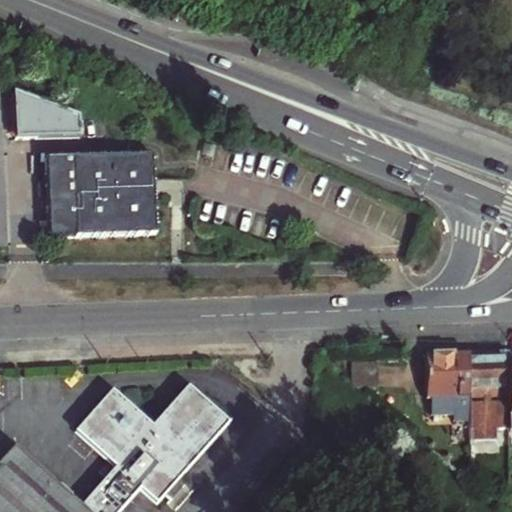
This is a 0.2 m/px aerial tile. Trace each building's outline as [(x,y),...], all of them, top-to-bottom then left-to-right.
[(80,117),(14,94),(16,142),(81,140),(80,117)] [(46,162),(48,236),(49,240),(154,237),(151,157),(46,162)] [(465,357),(466,401),(466,424),(483,424),(483,430),(507,430),(507,419),(507,400),(506,376),(506,355),(465,357)] [(466,401),(465,357),(424,359),(425,403),(428,403),(429,419),(450,419),(450,424),(466,424),(466,401)] [(226,426),(186,391),(150,430),(111,396),(74,435),(115,470),(112,473),(117,478),(130,490),(135,494),(138,492),(154,506),(226,426)] [(0,511),(119,511),(135,494),(130,490),(117,478),(112,473),(79,509),(12,450),(0,463),(0,511)]
